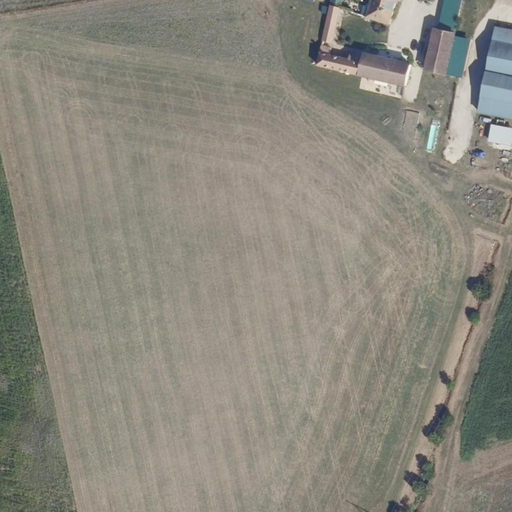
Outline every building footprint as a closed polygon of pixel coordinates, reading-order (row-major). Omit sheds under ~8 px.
[(369,0),(364,18),(389,26),(396,0),(369,0)] [(437,22),(426,68),(445,73),(447,67),(462,70),(465,60),(449,57),(456,29),(463,2),(455,0),(451,0),(447,19),(444,19),(442,23),(437,22)] [(329,6),(316,68),(406,87),(411,63),(334,47),(342,9),(329,6)] [(456,29),(449,57),(465,60),(472,32),(456,29)] [(511,32),(497,29),(489,72),(511,76),(511,32)] [(402,52),(391,50),(389,60),(400,62),(402,52)] [(511,76),(489,72),(481,115),(511,120),(511,76)] [(511,134),(493,129),(487,146),(511,153),(511,150),(511,134)]
